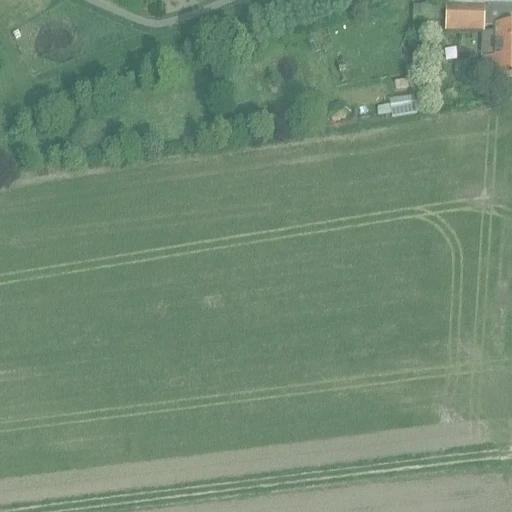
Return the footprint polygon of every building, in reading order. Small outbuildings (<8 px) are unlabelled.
[(511,0),(472,0),(472,8),(482,8),(511,8),(511,0)] [(482,33),(482,8),(472,8),(446,7),(445,32),(482,33)] [(511,82),(511,27),(495,27),(494,55),(490,55),(490,59),(483,59),(482,81),(493,81),(493,82),(511,82)] [(408,89),(407,81),(394,83),(395,91),(408,89)] [(414,106),(390,110),(391,119),(416,114),(414,106)] [(213,125),(209,133),(216,137),(221,129),(213,125)]
